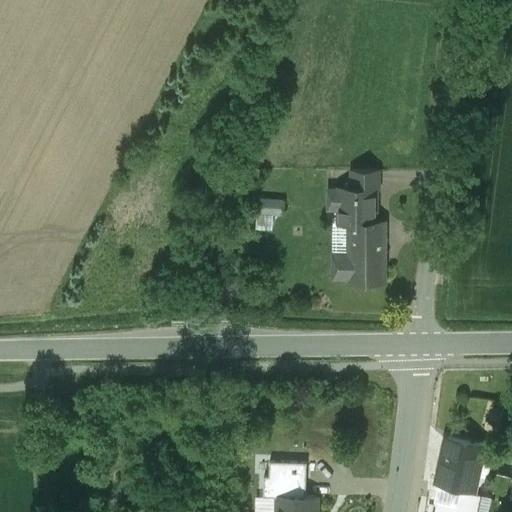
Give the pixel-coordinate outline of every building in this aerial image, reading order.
[(379,169),(350,169),(350,188),(376,188),(376,190),(379,190),(379,169)] [(350,188),(339,188),(339,190),(333,190),(333,208),(339,208),(339,222),(348,222),(348,254),(337,254),(336,278),(349,278),(349,280),(385,280),(385,221),(376,220),(376,190),(376,188),(350,188)] [(259,197),(259,226),(275,227),(275,212),(286,212),(286,198),(259,197)] [(485,448),(456,440),(444,482),(473,490),(485,448)] [(307,461),(270,460),(269,475),(264,475),(263,495),(278,496),(278,494),(306,495),(307,461)] [(477,511),(481,496),(458,492),(457,504),(436,500),(434,511),(477,511)] [(306,495),(278,494),(278,496),(277,511),(316,511),(317,495),(306,495)]
